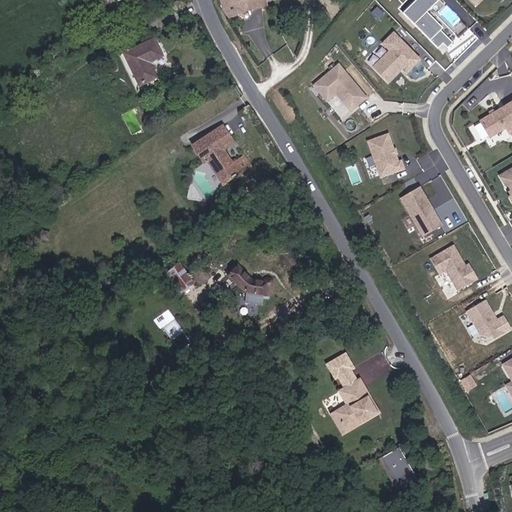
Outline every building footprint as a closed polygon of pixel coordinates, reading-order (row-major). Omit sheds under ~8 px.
[(221,0),(223,5),(230,18),(268,6),(267,2),(265,0),(221,0)] [(453,43),(440,31),(442,28),(427,12),(438,0),(416,0),(402,13),(437,49),(442,44),(447,49),(453,43)] [(379,20),(384,15),(377,8),(371,13),(379,20)] [(419,59),(393,34),(383,44),(390,51),(373,67),(388,82),(398,72),(396,70),(401,65),(403,67),(407,72),(419,59)] [(447,49),(442,44),(437,49),(442,54),(447,49)] [(149,45),(119,64),(139,96),(155,86),(146,72),(161,63),(149,45)] [(366,98),(338,65),(314,86),(326,101),(336,93),(350,111),(366,98)] [(511,101),(479,121),(480,123),(488,136),(489,138),(505,128),(510,137),(511,136),(511,101)] [(24,115),(18,107),(7,114),(13,122),(24,115)] [(488,136),(480,123),(474,127),(481,140),(488,136)] [(222,152),(233,145),(223,129),(191,148),(201,164),(206,161),(223,185),(249,169),(244,159),(232,167),(222,152)] [(368,143),(381,178),(404,170),(401,162),(398,163),(388,135),(368,143)] [(511,168),(499,176),(504,186),(506,185),(511,194),(511,195),(508,197),(511,203),(511,168)] [(400,199),(418,229),(425,225),(430,232),(442,225),(419,187),(400,199)] [(425,225),(418,229),(422,237),(430,232),(425,225)] [(476,279),(468,264),(465,266),(453,246),(430,259),(439,274),(445,270),(456,290),(476,279)] [(260,276),(247,274),(236,260),(224,269),(228,275),(232,272),(238,281),(246,288),(255,292),(261,293),(271,293),(272,282),(273,280),(274,277),(273,275),(272,273),(270,271),(267,271),(265,271),(263,272),(260,276)] [(493,339),(510,329),(503,317),(496,321),(484,301),(466,312),(479,335),(489,337),(491,336),(493,339)] [(353,366),(345,353),(328,363),(336,376),(340,373),(349,369),(353,366)] [(511,359),(503,365),(511,380),(511,359)] [(355,380),(349,369),(340,373),(347,385),(355,380)] [(371,396),(360,377),(355,380),(347,385),(338,389),(345,403),(348,408),(332,416),(343,436),(376,416),(365,400),(371,396)] [(365,400),(376,416),(381,414),(371,396),(365,400)] [(325,413),(339,438),(343,436),(332,416),(348,408),(345,403),(325,413)] [(416,471),(402,446),(386,454),(399,480),(416,471)] [(397,487),(418,476),(416,471),(399,480),(386,454),(381,457),(397,487)]
